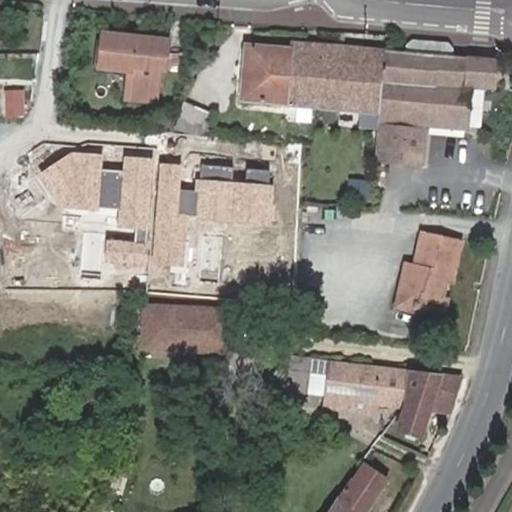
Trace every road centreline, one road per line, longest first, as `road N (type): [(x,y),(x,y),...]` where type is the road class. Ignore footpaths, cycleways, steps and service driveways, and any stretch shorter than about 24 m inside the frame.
road 1 (tertiary): [(430,511),(488,407),(511,308)]
road 2 (tertiary): [(511,13),(380,0)]
